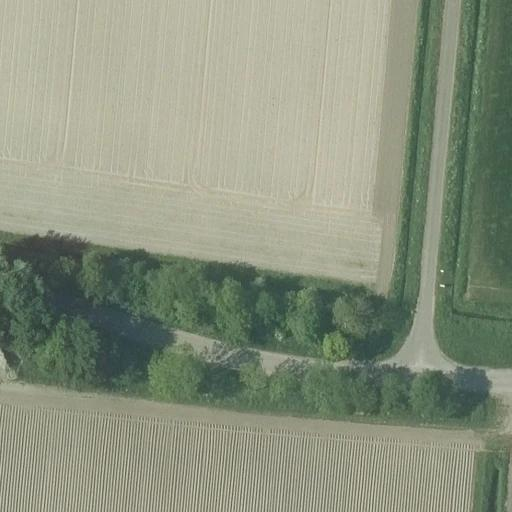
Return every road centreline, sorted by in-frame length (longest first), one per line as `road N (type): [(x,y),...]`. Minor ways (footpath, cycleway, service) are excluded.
road 1 (tertiary): [(416,378),(303,371),(204,350),(0,284)]
road 2 (unclassified): [(416,378),(451,0)]
